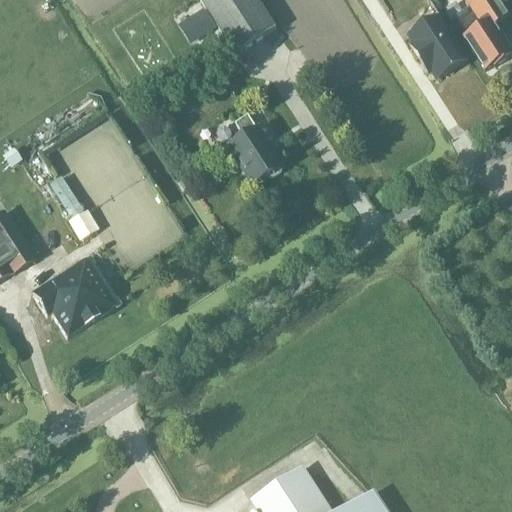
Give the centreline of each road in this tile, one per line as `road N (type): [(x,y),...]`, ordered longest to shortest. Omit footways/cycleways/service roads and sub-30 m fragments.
road 1 (unclassified): [(0,473),(511,148)]
road 2 (track): [(172,511),(110,403)]
